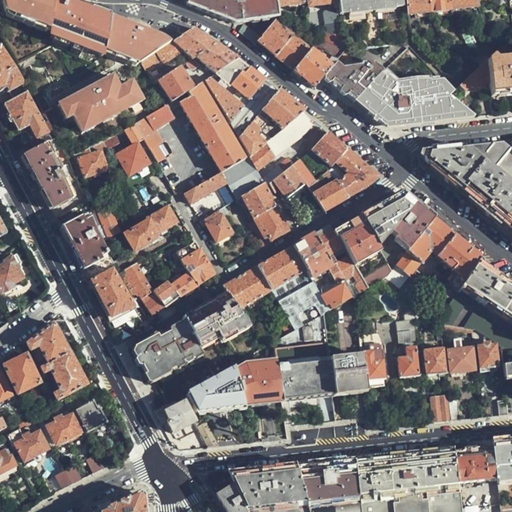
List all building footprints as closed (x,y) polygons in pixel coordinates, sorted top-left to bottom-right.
[(2,0),(6,12),(50,29),(54,0),(2,0)] [(110,18),(63,0),(54,0),(50,29),(53,31),(51,37),(58,39),(88,50),(96,53),(98,47),(106,50),(110,18)] [(186,0),(187,5),(211,15),(234,24),(242,23),(238,0),(186,0)] [(238,0),(242,23),(277,20),(278,19),(277,9),(275,0),(238,0)] [(275,0),(277,9),(303,6),(301,0),(275,0)] [(328,43),(344,52),(342,35),(339,13),(338,3),(335,3),(335,0),(307,0),(308,8),(327,6),(331,36),(328,43)] [(337,0),(338,3),(339,13),(370,10),(368,0),(337,0)] [(368,0),(370,10),(403,6),(402,0),(368,0)] [(430,12),(428,0),(407,0),(409,15),(430,12)] [(428,0),(430,12),(451,10),(450,0),(428,0)] [(450,0),(451,10),(479,7),(476,1),(475,0),(450,0)] [(50,29),(6,12),(7,17),(44,32),(50,29)] [(141,63),(164,48),(157,39),(158,37),(110,18),(106,50),(141,63)] [(258,44),(275,59),(292,38),(274,23),(265,34),(258,44)] [(238,33),(255,47),(258,44),(265,34),(257,28),(255,30),(248,25),(246,27),(245,26),(243,26),(238,33)] [(216,44),(193,29),(170,44),(164,48),(141,63),(155,84),(159,82),(163,78),(157,68),(177,56),(180,49),(192,60),(216,44)] [(157,39),(164,48),(170,44),(166,41),(161,38),(158,37),(157,39)] [(275,59),(294,73),(310,52),(292,38),(275,59)] [(58,39),(57,43),(87,54),(88,50),(58,39)] [(294,73),(314,90),(323,78),(335,64),(337,61),(339,58),(344,52),(328,43),(321,40),(316,46),(329,61),(326,65),(310,52),(294,73)] [(238,60),(216,44),(192,60),(187,64),(191,70),(195,70),(201,66),(202,67),(205,66),(216,75),(238,60)] [(27,93),(15,69),(0,47),(0,90),(5,88),(8,93),(10,93),(13,99),(14,100),(27,93)] [(105,56),(105,55),(106,50),(98,47),(96,53),(105,56)] [(141,63),(106,50),(105,55),(135,67),(141,63)] [(358,62),(356,51),(348,52),(344,52),(339,58),(347,64),(358,62)] [(487,62),(490,59),(484,53),(475,62),(480,68),(487,62)] [(457,72),(464,68),(459,55),(451,59),(457,72)] [(511,57),(495,59),(493,57),(490,59),(487,62),(489,84),(490,93),(505,92),(505,94),(511,93),(511,57)] [(451,59),(451,58),(435,65),(441,72),(447,75),(457,72),(451,59)] [(265,82),(238,60),(216,75),(230,87),(233,87),(250,101),(265,82)] [(343,65),(337,61),(335,64),(341,70),(344,70),(343,65)] [(489,84),(487,62),(480,68),(458,88),(464,92),(468,87),(470,86),(471,89),(474,88),(476,88),(477,86),(489,84)] [(381,77),(384,74),(372,64),(370,66),(368,64),(349,67),(349,69),(344,70),(341,70),(335,64),(323,78),(346,97),(348,94),(356,101),(381,77)] [(81,67),(71,72),(74,77),(80,75),(84,72),(81,67)] [(159,82),(172,103),(178,100),(187,94),(192,90),(179,69),(163,78),(159,82)] [(396,82),(384,73),(384,74),(381,77),(393,86),(396,82)] [(113,76),(63,103),(71,118),(73,116),(80,130),(94,122),(95,126),(102,122),(101,120),(115,112),(116,114),(129,107),(127,104),(140,98),(132,82),(124,86),(119,89),(117,84),(113,76)] [(454,121),(476,119),(473,116),(449,97),(453,93),(442,81),(396,87),(393,86),(381,77),(356,101),(369,111),(367,114),(380,125),(393,128),(454,121)] [(209,79),(204,82),(230,125),(243,109),(209,79)] [(277,92),(265,82),(250,101),(243,109),(230,125),(239,140),(259,118),(262,114),(277,92)] [(218,170),(220,174),(221,176),(245,161),(221,119),(201,85),(192,90),(187,94),(189,98),(180,104),(181,106),(185,114),(218,170)] [(303,114),(277,92),(262,114),(283,131),(303,114)] [(41,148),(53,141),(48,132),(49,131),(52,130),(48,121),(44,124),(27,93),(14,100),(5,105),(5,108),(17,130),(21,132),(29,127),(41,148)] [(356,101),(348,94),(346,97),(350,100),(354,104),(356,101)] [(143,102),(140,98),(127,104),(129,107),(130,109),(143,102)] [(172,103),(168,105),(172,111),(181,106),(180,104),(178,100),(172,103)] [(369,111),(356,101),(354,104),(367,114),(369,111)] [(63,103),(59,106),(67,120),(71,118),(63,103)] [(155,159),(159,165),(171,158),(170,157),(174,155),(166,143),(163,144),(155,132),(161,128),(174,119),(166,108),(137,126),(145,140),(155,159)] [(115,112),(101,120),(102,122),(103,124),(117,116),(116,114),(115,112)] [(315,124),(303,114),(283,131),(271,141),(268,144),(277,157),(302,140),(315,124)] [(265,147),(268,144),(271,141),(261,132),(266,124),(259,118),(239,140),(250,159),(265,147)] [(94,122),(80,130),(83,134),(96,127),(95,126),(94,122)] [(137,126),(126,131),(134,145),(117,156),(130,178),(150,165),(139,145),(145,140),(137,126)] [(29,127),(21,132),(23,136),(26,134),(30,141),(35,138),(29,127)] [(327,134),(320,129),(303,149),(309,154),(312,151),(327,134)] [(346,151),(327,134),(312,151),(330,169),(335,164),(346,151)] [(69,159),(75,155),(64,136),(59,138),(53,141),(41,148),(24,158),(53,212),(72,201),(74,198),(67,187),(78,180),(69,159)] [(101,152),(108,149),(104,141),(77,155),(86,178),(109,171),(101,152)] [(511,149),(507,145),(460,150),(431,153),(428,165),(488,215),(511,235),(511,149)] [(265,147),(250,159),(257,172),(274,159),(265,147)] [(364,166),(346,151),(335,164),(348,175),(364,166)] [(92,195),(86,178),(77,155),(75,155),(69,159),(78,180),(87,203),(89,206),(95,203),(92,195)] [(221,176),(226,185),(236,202),(242,198),(263,186),(262,182),(257,172),(250,159),(245,161),(221,176)] [(289,159),(262,182),(263,186),(265,189),(268,187),(292,169),(294,166),(291,161),(289,159)] [(299,162),(294,166),(292,169),(299,178),(304,185),(308,190),(314,184),(299,162)] [(379,179),(364,166),(348,175),(366,189),(371,186),(379,179)] [(273,194),(276,193),(278,191),(286,201),(302,188),(296,180),(299,178),(292,169),(268,187),(273,194)] [(328,173),(314,184),(308,190),(313,196),(333,179),(328,173)] [(184,195),(191,206),(226,185),(221,176),(220,174),(184,195)] [(366,189),(348,175),(338,184),(347,200),(366,189)] [(323,213),(347,200),(338,184),(336,182),(313,197),(323,213)] [(254,221),(275,209),(265,189),(263,186),(242,198),(254,221)] [(379,248),(414,205),(406,198),(391,200),(374,210),(377,215),(364,222),(379,248)] [(89,206),(103,242),(121,233),(112,210),(109,210),(105,199),(95,203),(89,206)] [(87,203),(57,219),(88,279),(114,266),(112,262),(103,242),(89,206),(87,203)] [(382,254),(392,272),(397,266),(433,221),(414,205),(379,248),(382,254)] [(168,207),(147,219),(149,222),(139,227),(140,230),(136,232),(135,230),(125,235),(134,252),(156,240),(157,237),(156,235),(176,224),(168,207)] [(262,249),(289,233),(275,209),(254,221),(248,224),(262,249)] [(201,224),(205,229),(207,227),(217,243),(231,234),(222,218),(216,221),(213,217),(204,222),(201,224)] [(366,264),(382,254),(379,248),(364,222),(361,217),(355,220),(364,235),(353,242),(366,264)] [(343,248),(355,269),(366,264),(353,242),(364,235),(355,220),(333,234),(341,249),(343,248)] [(433,221),(397,266),(410,277),(417,269),(429,254),(429,252),(432,252),(432,255),(456,274),(449,285),(453,289),(451,294),(455,298),(477,264),(480,260),(433,221)] [(329,227),(313,236),(332,268),(336,266),(343,279),(353,297),(367,289),(355,269),(343,248),(341,249),(333,234),(329,227)] [(336,283),(343,279),(336,266),(332,268),(313,236),(292,248),(311,281),(329,271),(336,283)] [(201,251),(196,242),(174,255),(180,266),(172,271),(175,276),(184,270),(189,275),(198,286),(215,274),(201,251)] [(290,324),(294,332),(323,317),(323,314),(328,311),(321,298),(311,281),(292,248),(257,268),(271,292),(290,324)] [(112,262),(114,266),(118,273),(132,266),(126,254),(112,262)] [(355,269),(367,289),(377,283),(383,284),(386,280),(392,272),(382,254),(366,264),(355,269)] [(21,278),(15,266),(18,264),(19,263),(15,256),(13,256),(10,258),(3,262),(4,265),(0,267),(0,292),(11,287),(10,285),(21,278)] [(118,273),(137,303),(140,300),(151,293),(136,263),(132,266),(118,273)] [(511,287),(477,264),(455,298),(441,320),(437,326),(440,326),(453,329),(455,324),(472,299),(511,325),(511,287)] [(257,268),(223,287),(226,294),(236,312),(258,300),(271,292),(257,268)] [(166,282),(171,287),(189,275),(184,270),(175,276),(169,280),(166,282)] [(134,308),(111,271),(90,282),(110,320),(121,314),(122,315),(134,308)] [(180,298),(198,286),(189,275),(171,287),(180,298)] [(166,307),(180,298),(171,287),(166,282),(163,284),(153,291),(163,304),(166,307)] [(321,298),(328,311),(335,307),(350,299),(342,286),(321,298)] [(151,293),(140,300),(150,312),(163,304),(153,291),(151,293)] [(184,322),(201,354),(210,368),(255,343),(236,312),(226,294),(183,319),(184,322)] [(150,312),(152,316),(153,317),(166,307),(163,304),(150,312)] [(323,314),(323,317),(333,393),(364,390),(361,356),(342,359),(335,307),(328,311),(323,314)] [(508,352),(511,351),(511,340),(476,316),(467,331),(473,332),(479,333),(508,352)] [(285,337),(273,343),(275,355),(281,401),(318,397),(333,396),(333,393),(323,317),(294,332),(285,337)] [(139,333),(151,327),(147,320),(135,327),(139,333)] [(136,362),(135,366),(139,373),(143,373),(148,381),(153,378),(165,401),(186,390),(173,367),(201,354),(184,322),(175,327),(176,329),(151,342),(149,340),(132,348),(138,360),(136,362)] [(415,331),(414,323),(397,325),(397,333),(410,332),(415,331)] [(281,329),(285,337),(294,332),(290,324),(281,329)] [(46,364),(68,354),(60,340),(54,326),(50,325),(36,337),(26,345),(30,352),(37,348),(46,364)] [(410,332),(397,333),(398,343),(408,343),(410,332)] [(378,335),(358,336),(360,348),(380,345),(378,335)] [(259,351),(235,365),(237,373),(275,355),(273,343),(259,351)] [(499,368),(496,345),(490,345),(490,343),(482,344),(482,347),(477,347),(481,374),(489,374),(489,370),(499,368)] [(418,378),(415,348),(405,349),(405,357),(396,359),(399,380),(418,378)] [(445,376),(442,349),(423,351),(425,376),(436,375),(436,376),(445,376)] [(474,370),(471,349),(447,352),(450,372),(474,370)] [(385,380),(382,351),(363,353),(366,382),(385,380)] [(511,351),(508,352),(502,353),(504,379),(510,379),(511,378),(511,351)] [(76,370),(68,354),(46,364),(39,367),(40,369),(42,373),(48,370),(59,391),(53,395),(56,401),(84,385),(76,370)] [(33,373),(24,356),(13,361),(2,367),(16,395),(38,384),(33,373)] [(188,393),(184,395),(197,418),(201,424),(204,423),(216,448),(230,446),(225,437),(227,435),(218,420),(216,420),(212,413),(225,406),(225,404),(234,399),(229,385),(239,382),(237,373),(235,365),(217,375),(218,379),(203,386),(201,383),(186,390),(188,393)] [(274,392),(271,367),(242,373),(246,395),(262,392),(264,395),(274,392)] [(0,401),(11,396),(3,381),(0,374),(0,401)] [(94,401),(91,397),(78,405),(80,409),(75,412),(87,433),(105,423),(98,411),(97,412),(94,406),(92,402),(94,401)] [(181,397),(153,412),(161,426),(167,423),(173,434),(194,422),(193,420),(181,397)] [(448,403),(448,398),(429,400),(431,425),(450,423),(448,403)] [(499,417),(508,417),(506,401),(498,402),(499,417)] [(456,402),(448,403),(450,423),(459,422),(456,402)] [(55,412),(52,407),(34,417),(36,420),(37,422),(55,412)] [(81,436),(71,417),(62,421),(60,418),(54,421),(55,424),(48,429),(57,447),(59,445),(61,447),(71,442),(81,436)] [(197,418),(193,420),(194,422),(208,449),(216,448),(204,423),(201,424),(197,418)] [(47,451),(38,433),(30,438),(28,434),(22,437),(18,431),(8,437),(13,447),(14,447),(24,464),(47,451)] [(511,511),(511,443),(494,445),(494,452),(497,481),(500,511),(511,511)] [(16,466),(11,457),(10,458),(4,447),(0,449),(0,475),(6,472),(8,473),(14,470),(14,468),(16,466)] [(418,453),(355,460),(356,466),(456,455),(455,449),(418,453)] [(102,469),(113,464),(106,450),(95,456),(102,469)] [(497,481),(494,452),(456,456),(459,485),(497,481)] [(456,455),(356,466),(362,511),(462,511),(459,485),(456,456),(456,455)] [(92,475),(102,469),(95,456),(85,461),(92,475)] [(355,460),(297,466),(308,506),(310,511),(362,511),(356,466),(355,460)] [(297,466),(227,474),(245,511),(248,511),(308,506),(297,466)] [(71,485),(81,480),(74,468),(64,473),(71,485)] [(61,491),(71,485),(64,473),(54,478),(61,491)] [(220,474),(213,492),(224,511),(245,511),(227,474),(220,474)] [(144,511),(143,499),(134,495),(118,502),(110,506),(107,501),(97,506),(97,511),(144,511)]
